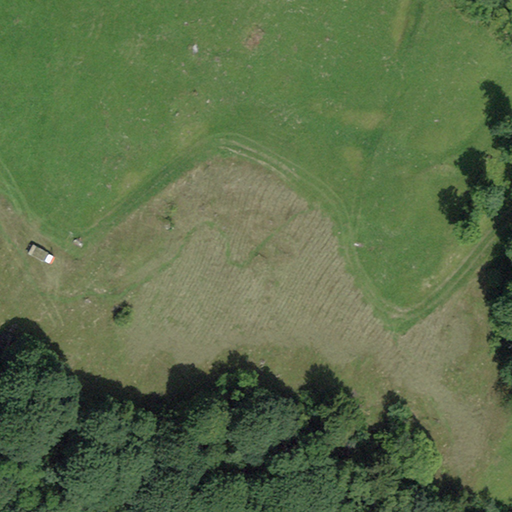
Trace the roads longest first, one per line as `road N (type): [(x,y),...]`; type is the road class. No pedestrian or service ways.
road 1 (track): [(511,85),(471,133),(387,182),(369,180),(360,148),(398,74),(416,0)]
road 2 (track): [(383,329),(427,301),(511,216)]
